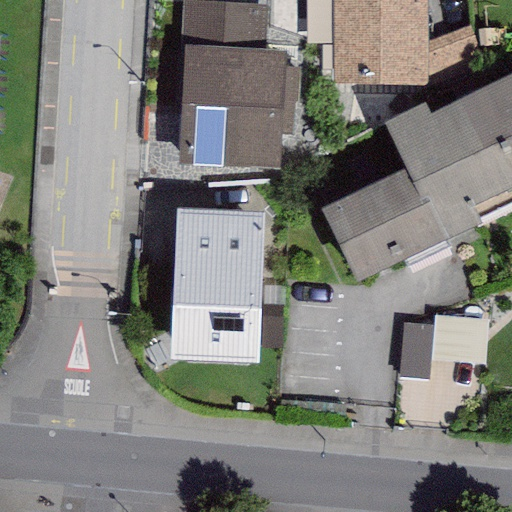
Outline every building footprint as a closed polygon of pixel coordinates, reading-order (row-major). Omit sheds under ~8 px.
[(195,0),(184,0),(182,43),(262,48),(265,4),(195,0)] [(332,0),(332,81),(425,82),(426,0),(332,0)] [(262,48),(182,43),(177,161),(278,165),(279,132),(293,133),(296,67),(285,66),(285,48),(262,48)] [(383,117),(404,163),(421,198),(428,194),(447,234),(511,203),(511,66),(427,107),(423,98),(383,117)] [(355,278),(447,234),(428,194),(421,198),(404,163),(320,204),(355,278)] [(263,208),(175,204),(169,356),(256,360),(263,208)]
